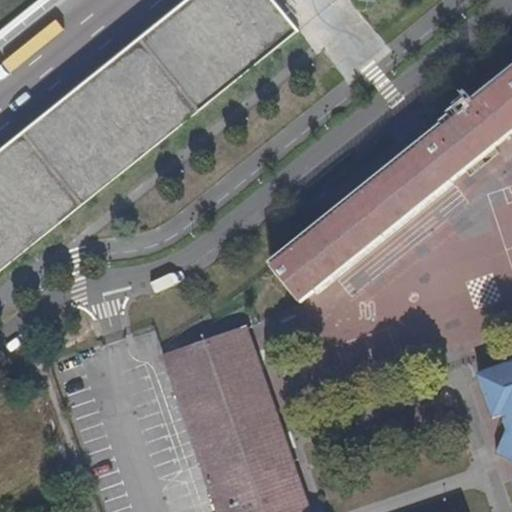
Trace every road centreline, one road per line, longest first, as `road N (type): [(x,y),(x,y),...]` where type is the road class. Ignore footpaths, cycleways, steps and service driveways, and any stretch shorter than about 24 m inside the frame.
road 1 (residential): [(0,345),(59,298),(148,281),(208,251),(511,1)]
road 2 (motorway): [(0,206),(251,0)]
road 3 (motorway): [(132,0),(0,107)]
